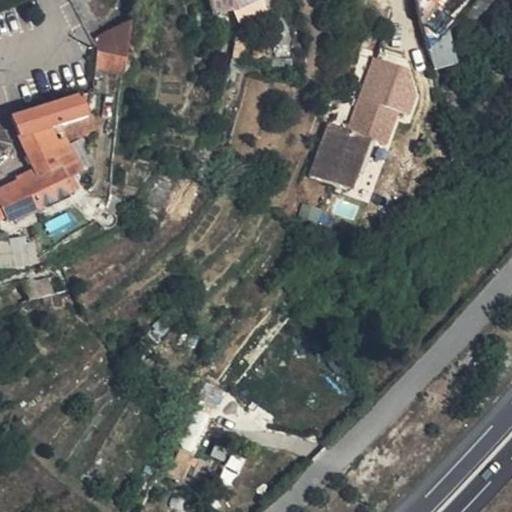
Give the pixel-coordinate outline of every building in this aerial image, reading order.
[(199,0),(204,20),(230,13),(259,6),(265,4),(281,0),(199,0)] [(470,0),(444,0),(441,4),(465,20),(477,4),(470,0)] [(259,6),(230,13),(237,27),(261,20),(259,6)] [(435,66),(458,62),(451,21),(428,25),(435,66)] [(114,73),(119,33),(85,52),(83,54),(82,73),(114,73)] [(243,36),(232,39),(229,62),(239,64),(240,56),(243,36)] [(81,122),(82,97),(6,129),(14,149),(38,139),(81,122)] [(361,140),(325,121),(300,171),(337,190),(361,140)] [(14,149),(26,177),(28,183),(10,193),(11,195),(0,201),(0,229),(34,215),(64,200),(59,187),(53,189),(43,163),(47,161),(38,139),(14,149)] [(168,194),(155,187),(141,212),(153,220),(168,194)] [(0,240),(0,267),(35,264),(33,237),(0,240)] [(198,406),(191,427),(204,431),(211,410),(198,406)] [(170,473),(182,479),(195,451),(183,445),(170,473)]
